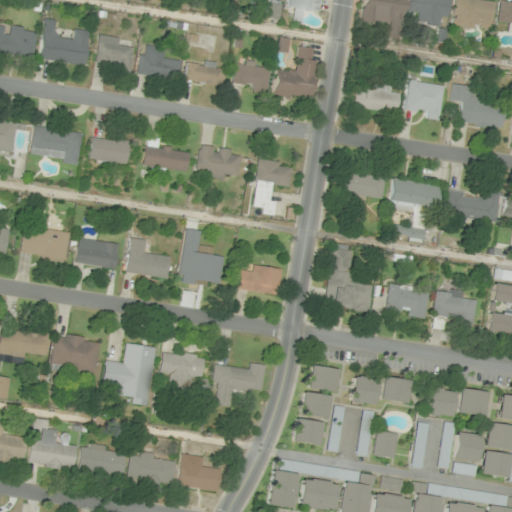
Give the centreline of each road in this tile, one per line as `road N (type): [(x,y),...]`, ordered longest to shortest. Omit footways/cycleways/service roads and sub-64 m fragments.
road 1 (residential): [(227,511),(286,393),(344,0)]
road 2 (residential): [(511,365),(0,285)]
road 3 (residential): [(511,162),(0,84)]
road 4 (residential): [(143,511),(0,487)]
